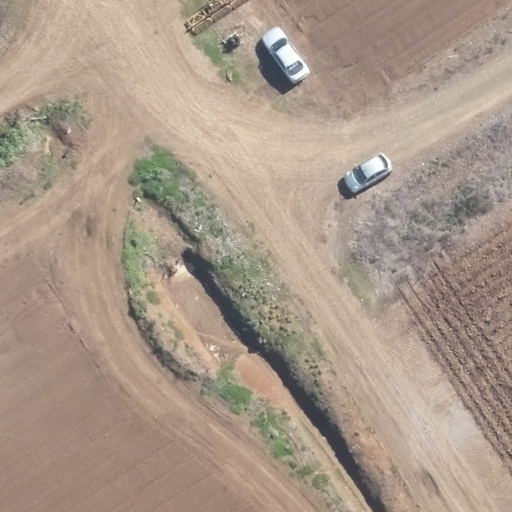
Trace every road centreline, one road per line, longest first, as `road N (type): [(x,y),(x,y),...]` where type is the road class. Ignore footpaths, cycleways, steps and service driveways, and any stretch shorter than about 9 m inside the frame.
road 1 (unclassified): [(511,42),(180,253)]
road 2 (unclassified): [(363,511),(180,253)]
road 3 (unclassified): [(180,253),(0,14)]
